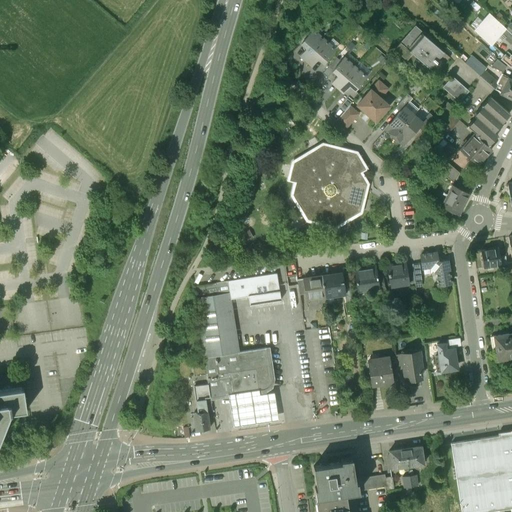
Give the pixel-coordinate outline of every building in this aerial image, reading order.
[(505,27),(489,13),(474,29),(502,54),(511,42),(511,33),(505,27)] [(425,36),(415,27),(396,49),(413,64),(419,58),(429,67),(435,61),(433,59),(441,49),(432,42),(425,36)] [(312,30),(301,43),(306,48),(300,55),(306,60),(324,40),(312,30)] [(324,40),(306,60),(311,65),(318,58),(324,63),(335,49),(324,40)] [(480,55),(472,66),(481,72),(489,61),(480,55)] [(511,55),(509,58),(505,55),(501,60),(511,67),(511,55)] [(334,69),(333,70),(338,75),(332,83),(337,87),(355,67),(344,57),(334,69)] [(505,67),(496,62),(493,67),(502,73),(505,67)] [(329,65),(322,73),(327,77),(333,70),(334,69),(329,65)] [(355,67),(337,87),(343,92),(349,85),(355,90),(366,77),(355,67)] [(497,82),(484,71),(480,75),(495,88),(497,82)] [(511,80),(501,75),(497,82),(495,88),(499,92),(511,99),(511,80)] [(467,92),(452,79),(444,88),(459,101),(467,92)] [(378,81),(357,105),(375,121),(388,106),(379,98),(387,89),(378,81)] [(407,93),(395,107),(400,111),(404,106),(405,106),(412,98),(407,93)] [(487,102),(484,107),(482,105),(478,110),(480,111),(476,116),(474,114),(473,115),(477,119),(473,123),(471,121),(467,126),(474,133),(488,144),(497,134),(493,131),(509,113),(490,96),(486,101),(487,102)] [(347,99),(340,107),(344,111),(351,102),(347,99)] [(358,114),(349,106),(337,119),(346,127),(358,114)] [(400,111),(393,119),(393,121),(387,127),(387,131),(393,136),(413,114),(405,106),(404,106),(400,111)] [(450,111),(434,130),(443,138),(459,119),(450,111)] [(429,113),(422,121),(422,122),(418,127),(422,131),(434,117),(429,113)] [(413,114),(393,136),(399,142),(403,141),(409,135),(411,135),(418,127),(422,122),(422,121),(413,114)] [(474,133),(460,149),(477,164),(491,148),(488,144),(474,133)] [(448,142),(438,154),(446,161),(456,149),(448,142)] [(356,153),(323,145),(293,162),(289,180),(296,181),(293,195),(307,220),(335,226),(360,211),(367,185),(361,184),(361,179),(363,178),(360,172),(365,168),(356,153)] [(459,173),(444,161),(439,171),(453,183),(459,173)] [(452,185),(441,205),(458,214),(468,193),(452,185)] [(498,247),(481,250),(483,268),(501,265),(498,247)] [(437,257),(435,257),(435,252),(420,255),(422,266),(429,265),(429,268),(431,270),(435,270),(437,283),(449,281),(446,260),(441,261),(441,260),(437,257)] [(406,262),(387,265),(390,285),(409,282),(407,271),(406,262)] [(421,280),(418,262),(411,263),(412,270),(414,281),(421,280)] [(375,266),(367,267),(367,269),(355,271),(358,290),(367,289),(368,292),(379,290),(377,276),(376,268),(375,268),(375,266)] [(341,272),(321,275),(325,298),(344,295),(345,295),(343,279),(341,272)] [(276,273),(193,286),(208,383),(210,397),(227,394),(231,394),(228,378),(218,379),(214,355),(238,351),(230,298),(248,296),(250,306),(280,301),(276,273)] [(321,275),(303,278),(303,279),(305,293),(307,300),(325,298),(321,275)] [(348,278),(343,279),(345,295),(344,295),(345,300),(351,299),(348,278)] [(303,279),(297,280),(299,294),(305,293),(303,279)] [(511,332),(490,336),(492,348),(495,348),(497,360),(511,357),(511,332)] [(459,337),(447,339),(447,343),(453,342),(453,345),(460,344),(459,337)] [(447,343),(437,344),(438,355),(435,356),(437,372),(453,369),(452,364),(454,364),(455,363),(456,361),(453,345),(453,342),(447,343)] [(423,343),(416,344),(417,351),(419,351),(421,362),(426,361),(423,343)] [(238,351),(214,355),(218,379),(228,378),(231,394),(256,390),(256,389),(265,388),(267,387),(269,384),(271,382),(271,379),(269,362),(267,347),(238,351)] [(417,351),(401,354),(403,365),(405,380),(421,377),(420,371),(422,368),(421,362),(419,351),(417,351)] [(390,356),(368,360),(372,385),(393,382),(391,372),(392,372),(390,356)] [(208,383),(202,384),(203,388),(199,389),(201,397),(205,397),(205,398),(206,406),(211,406),(210,397),(208,383)] [(23,388),(0,391),(0,440),(9,418),(26,415),(23,388)] [(231,394),(227,394),(231,427),(276,420),(272,390),(257,393),(256,390),(231,394)] [(205,398),(196,399),(197,411),(193,412),(193,416),(190,416),(192,425),(195,425),(195,429),(209,427),(206,406),(205,398)] [(511,433),(450,443),(460,511),(481,511),(511,507),(511,433)] [(421,445),(405,448),(407,466),(423,463),(423,460),(426,460),(425,454),(422,454),(421,445)] [(407,466),(405,448),(389,450),(390,456),(387,457),(388,469),(407,466)] [(341,461),(313,466),(316,487),(314,487),(316,498),(318,497),(317,497),(345,492),(354,491),(358,490),(357,480),(355,481),(351,457),(341,459),(341,461)] [(384,474),(357,479),(357,480),(358,490),(386,486),(385,477),(384,474)] [(415,474),(409,475),(410,486),(417,485),(415,474)] [(410,486),(409,475),(402,476),(403,487),(405,487),(407,495),(412,494),(410,486)] [(392,476),(385,477),(386,486),(386,488),(393,487),(392,476)] [(357,511),(354,491),(345,492),(348,511),(357,511)] [(348,511),(345,492),(317,497),(318,497),(319,511),(348,511)]
